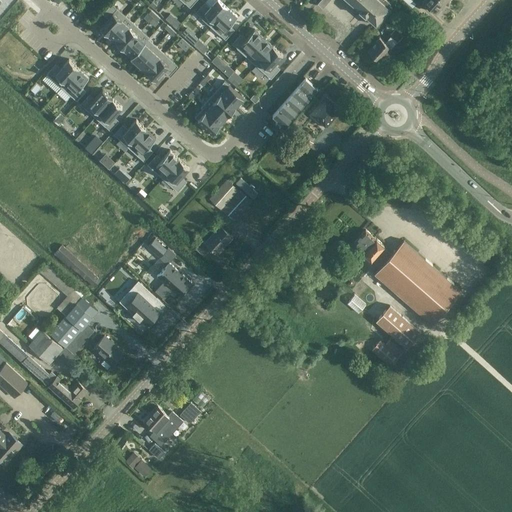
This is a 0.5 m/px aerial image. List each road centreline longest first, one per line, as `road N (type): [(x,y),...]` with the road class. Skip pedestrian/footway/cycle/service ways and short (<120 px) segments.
road 1 (tertiary): [(31,511),(381,128)]
road 2 (residential): [(320,47),(220,154),(209,155),(47,10)]
road 3 (tertiary): [(511,219),(410,127)]
road 4 (tertiary): [(409,101),(493,0)]
